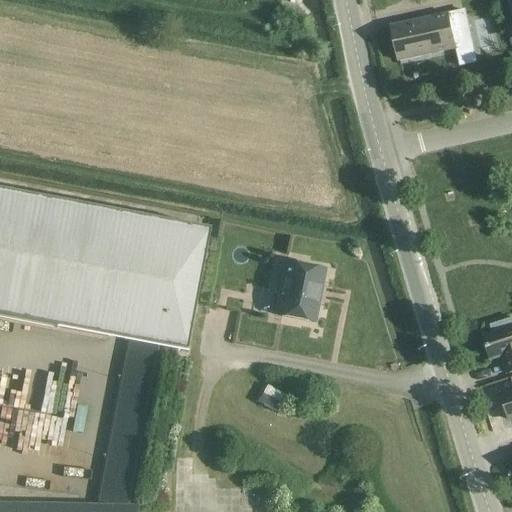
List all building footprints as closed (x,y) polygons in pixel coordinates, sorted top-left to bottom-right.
[(397,62),(470,46),(463,14),(390,29),(397,62)] [(0,190),(0,316),(128,341),(97,506),(127,506),(158,347),(186,352),(209,230),(0,190)] [(314,323),(318,301),(316,298),(317,290),(321,289),(325,270),(285,262),(275,315),(314,323)] [(507,373),(511,370),(511,325),(482,335),(490,359),(501,355),(507,373)] [(511,390),(501,394),(509,419),(511,418),(511,390)] [(0,511),(137,511),(137,506),(127,506),(97,506),(0,503),(0,511)]
